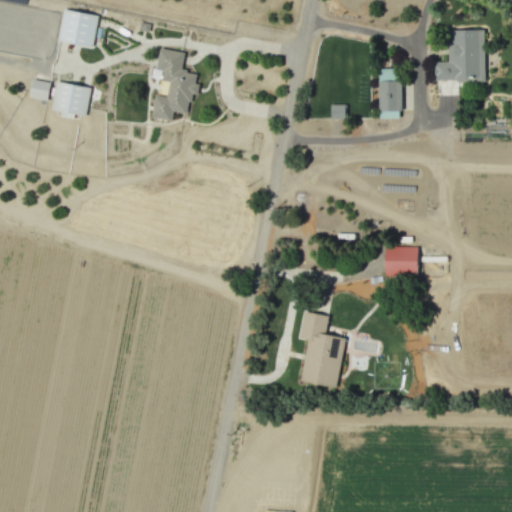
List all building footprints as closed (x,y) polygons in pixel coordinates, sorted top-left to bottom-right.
[(91,48),(98,16),(63,9),(57,41),(91,48)] [(484,80),(483,30),(447,31),(447,62),(434,62),(434,81),(484,80)] [(151,117),(171,121),(173,112),(187,114),(190,94),(197,96),(199,84),(195,84),(196,73),(180,70),(184,53),(159,48),(155,68),(162,69),(161,80),(168,82),(166,97),(154,95),(151,117)] [(400,118),(399,69),(378,69),(379,119),(400,118)] [(28,97),(47,101),(50,83),(32,79),(28,97)] [(51,110),(61,111),(60,117),(72,119),(73,115),(85,117),(89,87),(55,82),(51,110)] [(330,119),(345,119),(345,105),(330,105),(330,119)] [(417,247),(384,247),(384,276),(416,276),(417,247)] [(328,316),(303,312),(299,338),(307,340),(300,382),(336,388),(344,338),(325,334),(328,316)]
